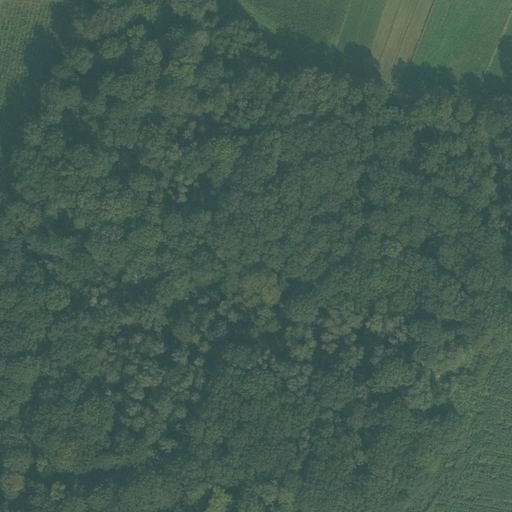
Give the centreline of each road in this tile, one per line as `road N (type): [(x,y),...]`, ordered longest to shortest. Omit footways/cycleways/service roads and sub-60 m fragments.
road 1 (track): [(0,198),(200,234),(293,79),(315,67),(416,96),(511,99)]
road 2 (track): [(315,511),(0,452)]
